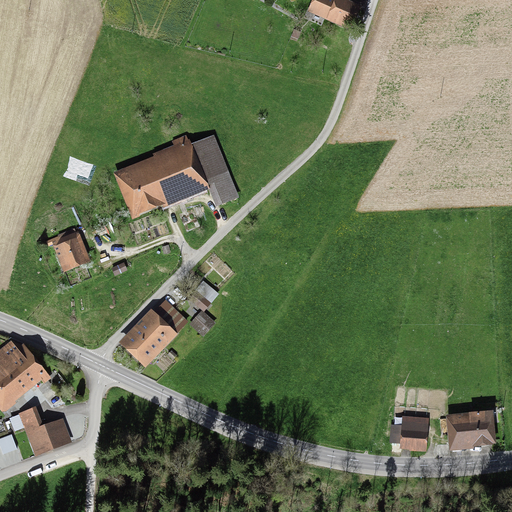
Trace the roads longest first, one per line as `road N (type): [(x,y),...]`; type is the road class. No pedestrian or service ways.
road 1 (track): [(100,365),(191,261),(313,149),(374,0)]
road 2 (secondary): [(511,457),(420,465),(328,455),(235,427),(100,365)]
road 3 (residential): [(0,477),(91,445),(100,365)]
road 4 (track): [(226,227),(207,203),(170,211),(191,261)]
